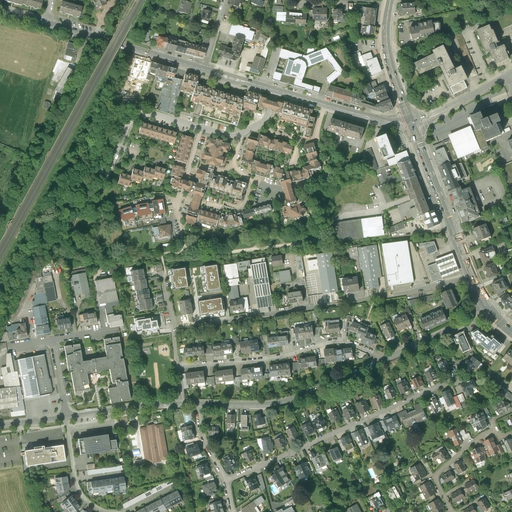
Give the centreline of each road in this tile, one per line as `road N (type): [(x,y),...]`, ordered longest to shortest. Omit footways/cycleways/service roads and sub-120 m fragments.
road 1 (residential): [(440,335),(457,377),(224,481)]
road 2 (residential): [(470,277),(176,328)]
road 3 (residential): [(177,366),(272,358),(332,340),(387,358)]
road 4 (residential): [(387,358),(272,404),(199,404)]
road 5 (secondary): [(470,277),(411,123)]
road 6 (tertiary): [(47,23),(205,70)]
road 7 (residential): [(107,177),(135,117),(154,114),(201,128)]
road 8 (secondary): [(411,123),(387,55),(389,4)]
